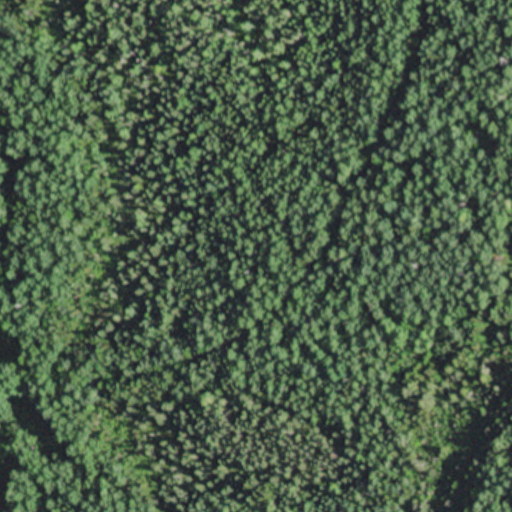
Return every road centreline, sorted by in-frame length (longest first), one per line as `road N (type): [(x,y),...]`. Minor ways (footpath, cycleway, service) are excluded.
road 1 (residential): [(0,439),(177,402),(336,276),(428,57),(437,0)]
road 2 (residential): [(0,322),(60,185),(14,64),(0,58)]
